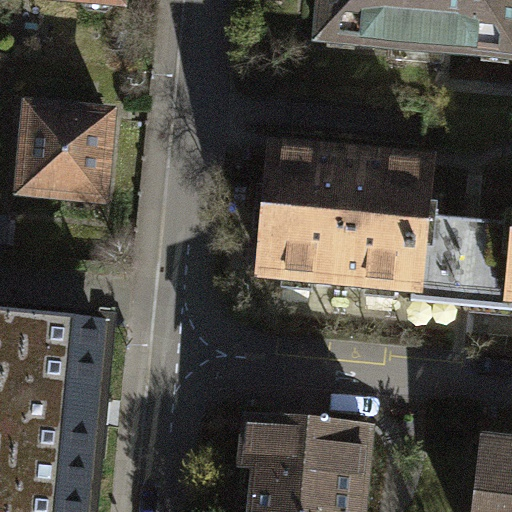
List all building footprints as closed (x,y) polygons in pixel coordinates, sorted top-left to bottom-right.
[(114,3),(123,3),(122,0),(80,0),(81,0),(88,11),(106,12),(114,3)] [(321,30),(321,40),(511,55),(511,0),(320,0),(315,5),(314,22),(321,30)] [(94,200),(103,201),(110,116),(28,109),(21,194),(61,198),(68,208),(86,210),(94,200)] [(268,153),(257,271),(405,284),(403,301),(454,306),(461,233),(412,229),(417,166),(268,153)] [(511,231),(511,238),(461,233),(454,306),(506,310),(507,296),(511,296),(511,231)] [(0,314),(0,511),(79,511),(97,324),(0,314)] [(358,511),(366,434),(252,424),(248,469),(262,470),(257,511),(358,511)] [(511,511),(511,448),(485,445),(477,511),(511,511)]
